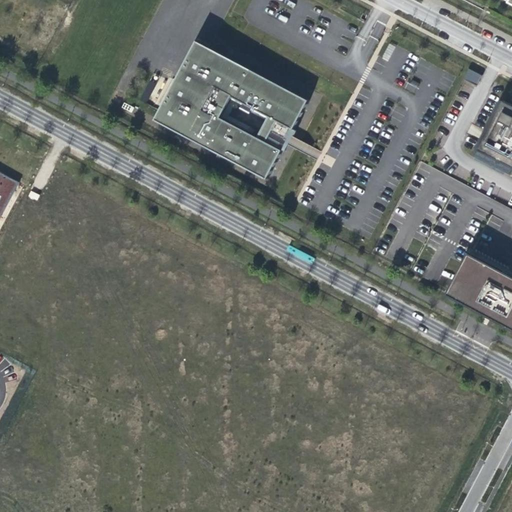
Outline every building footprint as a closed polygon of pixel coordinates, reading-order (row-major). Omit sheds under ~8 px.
[(294,129),(309,100),(262,75),(198,41),(156,119),(267,178),(283,150),(281,149),(292,128),(294,129)] [(383,57),(388,60),(395,47),(390,44),(383,57)] [(469,69),(464,79),(477,86),(482,76),(469,69)] [(511,105),(503,101),(475,156),(511,175),(511,173),(511,105)] [(296,130),(294,129),(292,128),(281,149),(283,150),(285,151),(296,130)] [(0,242),(2,243),(30,188),(11,177),(0,171),(0,242)] [(37,200),(39,195),(32,191),(29,196),(37,200)] [(504,272),(469,253),(447,295),(482,313),(483,310),(492,315),(491,318),(511,329),(511,277),(503,273),(504,272)]
